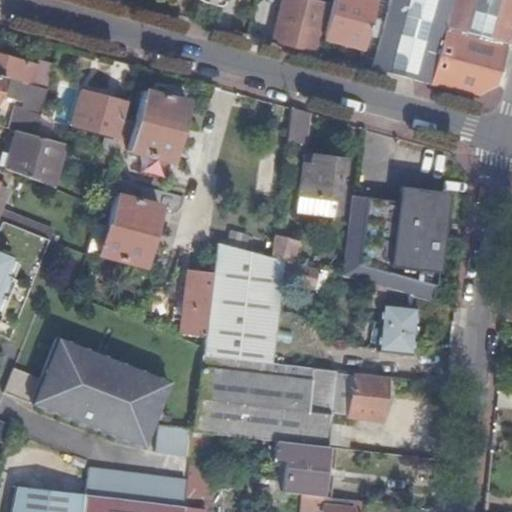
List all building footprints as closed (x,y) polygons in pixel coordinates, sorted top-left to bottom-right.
[(284,45),(318,54),(320,46),(314,45),(318,30),(296,24),(302,0),(282,0),(272,42),(284,45)] [(302,0),(296,24),(318,30),(324,6),(303,0),(302,0)] [(332,0),(324,34),(364,46),(375,0),(332,0)] [(436,86),(475,97),(498,82),(501,69),(511,29),(511,0),(475,0),(466,31),(440,24),(446,0),(389,0),(371,69),(436,86)] [(475,0),(446,0),(440,24),(466,31),(475,0)] [(0,77),(47,90),(53,66),(38,61),(36,68),(0,57),(0,77)] [(0,87),(45,99),(47,90),(0,77),(0,87)] [(45,99),(35,137),(50,141),(63,94),(47,90),(45,99)] [(128,153),(171,164),(186,103),(144,91),(128,153)] [(112,159),(118,139),(116,138),(126,104),(80,92),(71,126),(106,136),(101,155),(112,159)] [(308,115),(290,109),(286,144),(304,146),(308,115)] [(15,132),(5,170),(52,188),(64,145),(50,141),(35,137),(15,132)] [(301,166),(296,197),(334,202),(340,160),(310,156),(308,166),(301,166)] [(447,192),(397,186),(388,267),(439,273),(447,192)] [(100,256),(143,268),(159,208),(116,196),(100,256)] [(334,202),(296,197),(295,215),(332,220),(334,202)] [(0,339),(8,342),(49,242),(1,223),(0,224),(0,339)] [(274,239),(272,258),(283,262),(287,262),(291,264),(296,244),(274,239)] [(272,258),(216,243),(203,358),(270,365),(283,262),(272,258)] [(331,253),(296,244),(291,264),(317,270),(329,273),(331,253)] [(312,288),(317,270),(291,264),(287,262),(282,280),(312,288)] [(203,338),(211,272),(186,270),(182,307),(173,307),(172,318),(180,320),(179,334),(203,338)] [(397,291),(367,283),(365,304),(381,307),(379,324),(373,324),(371,344),(376,344),(376,350),(409,354),(411,342),(416,342),(418,331),(412,330),(414,311),(412,311),(414,296),(397,291)] [(31,407),(144,449),(168,384),(55,342),(31,407)] [(326,448),(328,448),(334,397),(340,397),(340,392),(351,393),(348,417),(381,422),(386,381),(338,375),(338,373),(270,365),(203,358),(201,358),(192,432),(252,439),(275,442),(326,448)] [(188,456),(189,428),(155,427),(154,454),(188,456)] [(321,498),(326,448),(275,442),(273,458),(289,461),(286,483),(300,485),(298,495),(300,496),(321,498)] [(82,511),(85,496),(17,489),(12,511),(82,511)] [(183,511),(183,509),(85,496),(82,511),(183,511)] [(360,511),(407,511),(407,510),(365,506),(365,503),(357,502),(357,508),(361,508),(360,511)]
